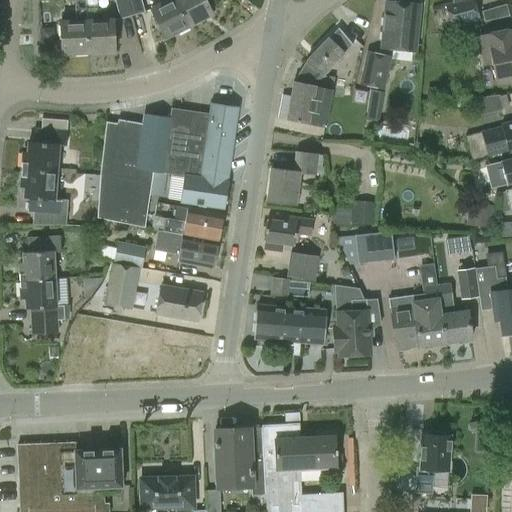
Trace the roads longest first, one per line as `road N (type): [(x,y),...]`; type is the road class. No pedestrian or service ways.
road 1 (residential): [(272,33),(221,396)]
road 2 (residential): [(272,33),(113,93),(36,93),(0,81)]
road 3 (residential): [(0,404),(221,396)]
road 4 (residential): [(221,396),(377,386)]
road 5 (residential): [(377,386),(511,374)]
road 6 (residential): [(374,511),(377,386)]
